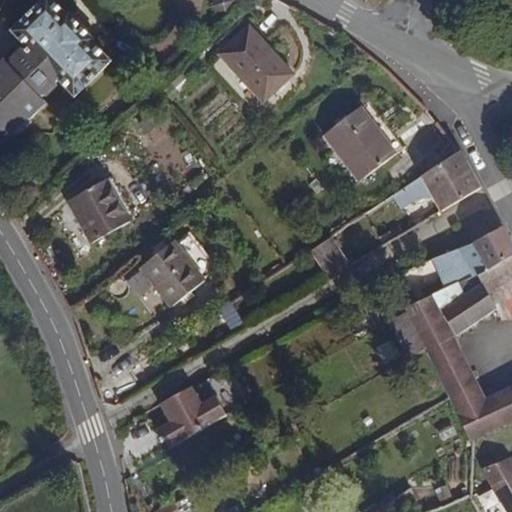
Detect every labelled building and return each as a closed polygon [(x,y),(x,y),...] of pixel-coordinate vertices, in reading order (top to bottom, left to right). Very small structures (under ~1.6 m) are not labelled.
[(109,62),(86,37),(73,23),(50,0),(44,0),(12,30),(28,48),(38,58),(49,70),(55,77),(74,96),(86,85),(109,62)] [(227,15),(234,3),(227,0),(217,0),(214,7),(227,15)] [(94,30),(80,16),(73,23),(86,37),(94,30)] [(294,75),(251,27),(221,54),(265,101),(294,75)] [(46,102),(39,91),(44,91),(47,89),(53,84),(55,77),(49,70),(41,78),(29,67),(38,58),(28,48),(22,48),(12,57),(11,61),(8,64),(5,60),(0,64),(0,145),(15,131),(15,127),(24,119),(27,119),(46,102)] [(41,78),(49,70),(38,58),(29,67),(41,78)] [(361,180),(396,154),(361,108),(326,134),(361,180)] [(18,134),(31,123),(27,119),(24,119),(15,127),(15,131),(18,134)] [(444,211),(482,187),(467,164),(460,151),(421,175),(434,195),(444,211)] [(401,209),(418,198),(427,199),(434,195),(421,175),(392,195),(401,209)] [(132,220),(108,178),(69,199),(93,242),(132,220)] [(511,259),(511,244),(503,228),(474,243),(489,270),(506,263),(511,259)] [(351,266),(331,236),(311,249),(331,279),(351,266)] [(210,265),(189,237),(176,247),(203,283),(190,292),(203,309),(222,294),(204,270),(210,265)] [(489,270),(474,243),(459,249),(474,277),(489,270)] [(203,283),(176,247),(174,244),(140,270),(169,308),(190,292),(203,283)] [(442,287),(431,260),(399,273),(411,302),(442,287)] [(511,287),(511,275),(506,263),(489,270),(474,277),(458,284),(464,298),(486,285),(493,297),(511,287)] [(453,338),(483,318),(498,307),(493,297),(486,285),(464,298),(458,284),(425,299),(412,305),(407,307),(471,442),(511,422),(511,388),(486,402),(453,338)] [(511,287),(493,297),(498,307),(504,319),(511,319),(511,287)] [(170,446),(228,414),(217,394),(202,402),(192,384),(161,401),(171,419),(158,426),(170,446)] [(511,511),(511,464),(510,461),(488,470),(496,491),(508,511),(511,511)] [(404,511),(417,505),(409,490),(387,502),(392,511),(404,511)] [(491,511),(480,490),(469,497),(477,511),(491,511)] [(178,511),(174,503),(158,511),(178,511)]
